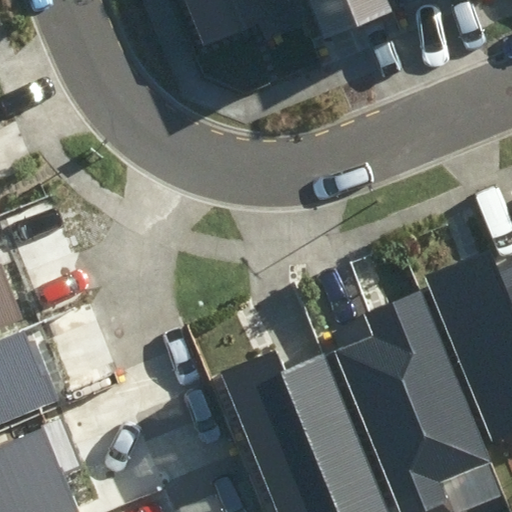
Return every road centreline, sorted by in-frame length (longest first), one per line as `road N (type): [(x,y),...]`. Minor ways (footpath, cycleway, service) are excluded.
road 1 (residential): [(188,153),(106,287),(197,511)]
road 2 (residential): [(188,153),(240,164),(326,160),(511,92)]
road 3 (residential): [(64,0),(89,63),(132,113),(188,153)]
